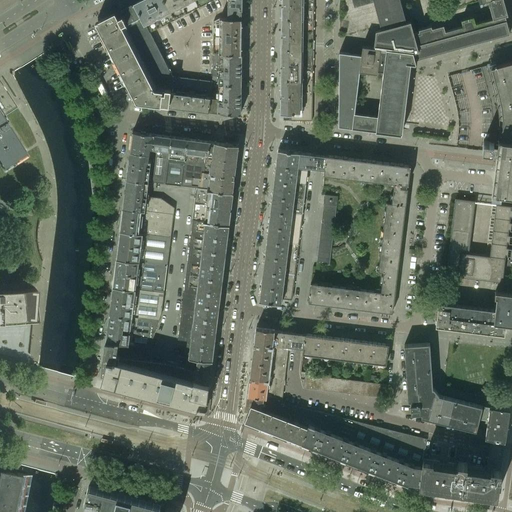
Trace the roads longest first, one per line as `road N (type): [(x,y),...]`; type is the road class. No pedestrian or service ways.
road 1 (residential): [(511,449),(300,396),(293,387),(299,314)]
road 2 (residential): [(299,314),(414,325),(436,175),(419,152)]
road 3 (residential): [(82,405),(121,115)]
road 4 (secondary): [(415,511),(218,439)]
road 5 (tertiary): [(238,308),(259,132)]
road 6 (residential): [(299,314),(319,138)]
road 7 (secondary): [(218,439),(82,405)]
road 8 (residential): [(259,132),(121,115)]
road 9 (residential): [(319,138),(320,0)]
road 10 (tertiary): [(259,132),(261,0)]
road 11 (secondary): [(84,455),(205,487)]
road 12 (residential): [(121,115),(61,6)]
